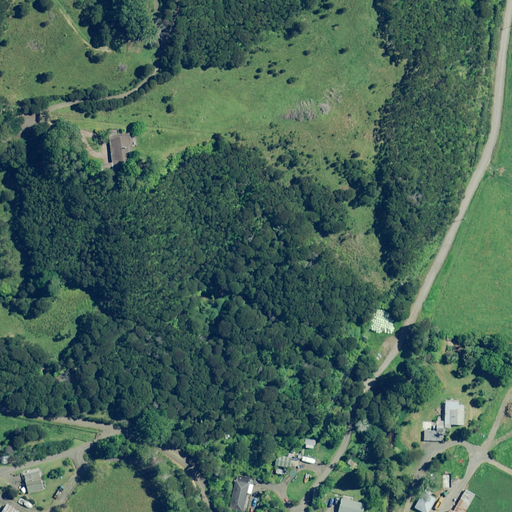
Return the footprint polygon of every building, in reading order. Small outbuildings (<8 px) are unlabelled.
[(131,145),(130,134),(109,136),(112,170),(132,168),(131,145)] [(457,405),(457,402),(444,402),(444,422),(436,421),(436,428),(450,428),(450,425),(463,425),(463,405),(457,405)] [(442,432),(424,431),(423,440),(442,441),(442,432)] [(289,468),(290,459),(279,457),(278,466),(289,468)] [(42,490),(37,470),(23,474),(28,493),(42,490)] [(246,511),(253,480),(249,479),(248,483),(235,480),(229,509),(241,511),(246,511)] [(420,511),(428,511),(436,497),(423,490),(413,508),(420,511)] [(464,511),(474,495),(465,490),(452,511),(464,511)] [(341,499),(337,511),(362,511),(365,504),(341,499)]
